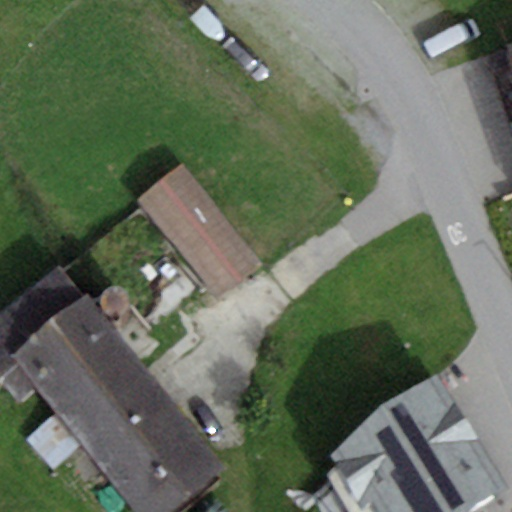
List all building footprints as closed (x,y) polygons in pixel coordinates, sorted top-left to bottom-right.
[(511,72),(507,75),(510,83),(500,87),(511,116),(511,72)] [(263,273),(183,174),(138,210),(217,310),(263,273)] [(58,282),(0,327),(0,398),(14,416),(34,401),(53,425),(27,446),(52,477),(80,455),(125,511),(196,511),(224,490),(58,282)] [(111,338),(115,338),(119,338),(123,336),(125,333),(127,329),(127,325),(126,321),(124,318),(121,316),(117,314),(114,314),(109,315),(106,318),(104,321),(103,325),(103,329),(105,333),(108,336),(111,338)] [(378,430),(327,480),(347,511),(504,511),(431,391),(378,430)]
